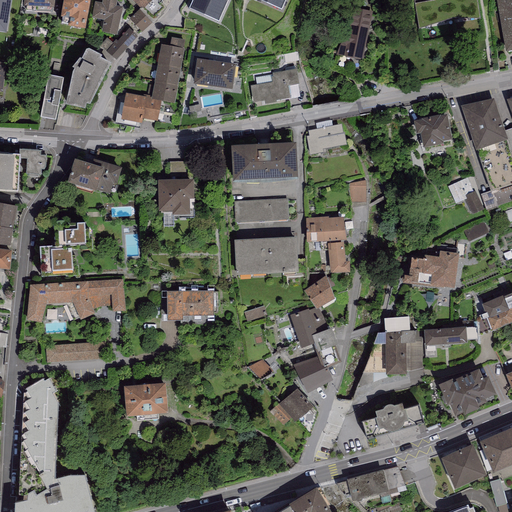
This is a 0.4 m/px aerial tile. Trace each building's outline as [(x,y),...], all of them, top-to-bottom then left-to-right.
[(12,0),(0,0),(0,36),(7,37),(12,0)] [(54,0),(24,0),(24,9),(54,11),(54,0)] [(90,0),(64,0),(60,20),(62,21),(62,26),(68,27),(68,29),(85,32),(90,0)] [(117,1),(109,0),(102,0),(102,5),(95,4),(92,20),(104,22),(101,35),(117,38),(122,9),(116,7),(117,1)] [(130,0),(140,9),(153,22),(153,23),(165,11),(160,6),(154,0),(130,0)] [(229,0),(194,0),(189,12),(218,26),(229,0)] [(286,0),(251,0),(252,0),(281,14),(286,0)] [(506,54),(511,52),(511,0),(501,0),(497,1),(506,54)] [(153,22),(140,9),(129,21),(142,34),(153,22)] [(372,13),(354,10),(348,34),(344,34),(337,58),(363,62),(372,13)] [(107,39),(100,47),(116,62),(138,38),(129,30),(117,43),(116,41),(113,44),(107,39)] [(161,47),(157,67),(180,71),(184,51),(161,47)] [(88,52),(86,53),(81,62),(79,62),(72,71),(74,72),(72,76),(65,109),(85,113),(86,107),(89,108),(111,66),(100,60),(102,58),(88,52)] [(197,61),(194,87),(232,92),(236,66),(197,61)] [(157,67),(154,84),(177,88),(180,71),(157,67)] [(296,70),(273,74),(273,77),(271,77),(272,83),(250,87),(253,105),(262,103),(262,106),(276,103),(276,101),(289,99),(288,88),(298,86),(296,70)] [(56,122),(63,80),(48,77),(40,119),(56,122)] [(175,105),(177,88),(154,84),(152,97),(151,101),(161,103),(175,105)] [(146,98),(125,95),(120,122),(142,126),(143,121),(147,99),(146,98)] [(157,123),(161,103),(151,101),(152,97),(146,96),(146,98),(147,99),(143,121),(157,123)] [(511,100),(507,101),(511,115),(511,129),(504,132),(494,100),(461,108),(476,153),(507,142),(511,157),(511,100)] [(447,115),(413,121),(413,122),(419,151),(453,144),(447,115)] [(330,123),(317,125),(318,130),(308,131),(309,137),(307,137),(310,157),(327,154),(326,151),(346,147),(344,135),(343,135),(342,127),(331,128),(330,123)] [(231,149),(233,185),(298,182),(296,146),(231,149)] [(41,152),(19,152),(20,159),(20,161),(27,161),(26,179),(38,179),(38,178),(41,177),(41,172),(44,172),(46,169),(47,157),(40,157),(41,152)] [(0,195),(11,196),(12,195),(17,195),(20,161),(20,159),(0,157),(0,195)] [(99,170),(74,163),(67,187),(95,196),(96,193),(110,197),(113,187),(116,187),(121,171),(101,164),(99,170)] [(467,179),(448,187),(456,205),(464,201),(472,215),(484,211),(476,192),(473,193),(467,179)] [(353,206),(369,205),(368,181),(352,181),(353,206)] [(194,182),(157,183),(158,214),(172,214),(172,218),(194,218),(194,182)] [(288,200),(234,203),(235,224),(289,222),(288,200)] [(18,208),(0,204),(0,249),(10,251),(18,208)] [(307,245),(333,243),(332,219),(328,219),(328,218),(305,219),(307,245)] [(343,218),(332,219),(333,243),(345,243),(344,230),(352,230),(351,219),(343,219),(343,218)] [(484,222),(463,230),(469,243),(489,234),(484,222)] [(66,224),(54,224),(55,251),(52,251),(52,250),(39,251),(41,281),(66,280),(66,281),(79,280),(78,269),(76,269),(75,259),(72,259),(71,254),(80,253),(80,254),(92,253),(91,243),(89,243),(89,234),(85,234),(84,226),(66,227),(66,224)] [(296,240),(234,243),(236,278),(298,275),(296,240)] [(344,244),(328,245),(330,275),(350,274),(349,264),(345,264),(344,244)] [(12,252),(0,250),(0,271),(9,272),(12,252)] [(459,256),(439,253),(439,260),(426,258),(425,262),(411,260),(409,278),(403,277),(402,285),(455,291),(459,256)] [(326,278),(304,292),(314,309),(316,312),(320,310),(334,302),(326,278)] [(122,281),(30,287),(26,322),(41,325),(47,306),(73,304),(80,322),(94,316),(92,310),(112,305),(113,314),(125,312),(122,281)] [(182,294),(167,294),(167,323),(183,323),(183,318),(213,317),(213,293),(182,293),(182,294)] [(511,293),(503,297),(508,309),(511,308),(511,293)] [(483,319),(486,318),(491,331),(511,322),(511,308),(508,309),(503,297),(503,296),(481,304),(485,313),(481,315),(483,319)] [(264,305),(246,310),(249,320),(267,315),(264,305)] [(309,310),(289,318),(301,350),(313,346),(315,345),(312,338),(328,332),(320,310),(316,312),(314,309),(309,310)] [(409,317),(384,319),(385,333),(401,332),(401,331),(410,331),(409,317)] [(466,327),(424,330),(425,346),(467,343),(466,327)] [(401,332),(385,333),(385,344),(386,375),(406,374),(407,372),(411,372),(422,368),(422,330),(416,330),(410,331),(401,331),(401,332)] [(328,332),(312,338),(315,345),(313,346),(318,358),(319,357),(324,371),(327,369),(327,371),(341,365),(335,349),(338,348),(331,331),(328,332)] [(0,343),(0,346),(8,347),(10,333),(1,332),(0,343)] [(385,333),(377,333),(373,344),(385,344),(385,333)] [(45,347),(47,364),(100,360),(99,343),(45,347)] [(318,358),(293,366),(307,396),(333,382),(327,371),(327,369),(324,371),(319,357),(318,358)] [(266,359),(253,364),(259,377),(271,371),(266,359)] [(452,380),(438,386),(447,406),(449,405),(455,417),(463,413),(464,417),(479,410),(478,406),(487,403),(486,400),(496,395),(488,376),(483,379),(479,370),(453,381),(452,380)] [(44,385),(42,381),(25,391),(28,394),(24,395),(18,499),(22,500),(22,505),(15,508),(14,511),(93,511),(85,480),(65,480),(55,483),(58,406),(52,397),(55,394),(49,381),(44,385)] [(124,390),(126,420),(137,419),(137,423),(158,421),(158,418),(168,417),(166,386),(124,390)] [(297,391),(279,405),(291,419),(296,424),(314,409),(297,391)] [(423,423),(418,406),(403,410),(401,404),(393,406),(392,405),(391,405),(389,405),(387,405),(386,405),(385,406),(384,408),(383,409),(375,412),(377,417),(363,422),(368,439),(423,423)] [(284,426),(291,419),(279,405),(269,413),(284,426)] [(511,431),(479,446),(493,477),(511,468),(511,431)] [(473,447),(441,461),(454,493),(486,479),(473,447)] [(398,467),(346,482),(353,505),(388,495),(389,497),(406,492),(398,467)] [(501,477),(491,481),(499,505),(510,501),(501,477)] [(328,511),(316,492),(289,508),(291,511),(328,511)]
